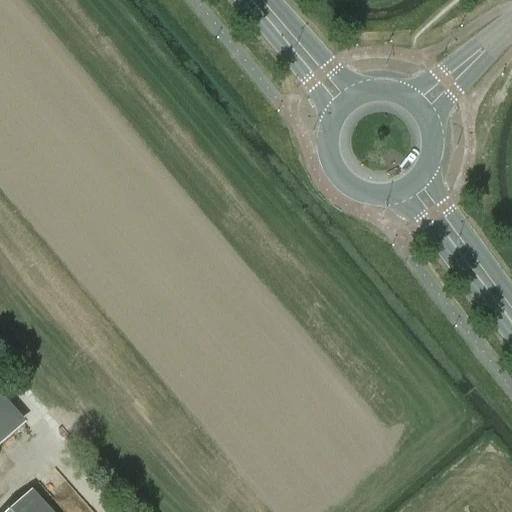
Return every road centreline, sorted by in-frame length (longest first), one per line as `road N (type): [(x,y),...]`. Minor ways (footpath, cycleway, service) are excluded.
road 1 (tertiary): [(399,190),(511,335)]
road 2 (tertiary): [(241,0),(335,117)]
road 3 (tertiary): [(511,294),(421,174)]
road 4 (unclassified): [(511,19),(401,96)]
road 5 (tertiary): [(357,96),(269,0)]
road 6 (unclassified): [(426,121),(511,26)]
road 7 (tertiary): [(335,117),(328,143),(341,177),(363,192),(399,190)]
